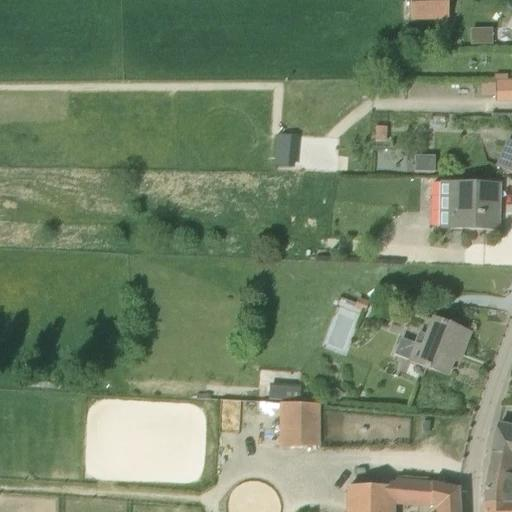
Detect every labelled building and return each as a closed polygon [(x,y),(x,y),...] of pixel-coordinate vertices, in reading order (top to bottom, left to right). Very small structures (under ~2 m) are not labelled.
[(409,0),(410,22),(448,21),(447,7),(447,0),(409,0)] [(472,31),(472,48),(494,47),(494,30),(472,31)] [(511,80),(494,81),(495,98),(511,97),(511,80)] [(387,127),(375,127),(375,142),(387,142),(387,127)] [(291,158),(296,137),(284,134),(279,155),(291,158)] [(511,175),(511,145),(506,143),(495,168),(511,175)] [(437,172),(436,157),(417,159),(417,174),(437,172)] [(498,203),(499,186),(449,184),(448,230),(498,231),(498,214),(494,214),(494,203),(498,203)] [(368,304),(359,299),(355,309),(364,314),(368,304)] [(462,351),(469,335),(433,321),(422,348),(416,346),(410,363),(446,377),(457,349),(462,351)] [(301,388),(281,387),(281,401),(300,402),(301,388)] [(331,396),(339,402),(344,395),(335,390),(331,396)] [(282,447),(318,446),(317,408),(280,408),(282,447)] [(490,456),(511,459),(511,432),(495,429),(490,456)] [(511,459),(490,456),(483,492),(483,497),(509,498),(510,486),(511,486),(511,459)] [(395,482),(395,485),(394,488),(395,504),(395,507),(436,511),(451,511),(459,511),(458,491),(456,490),(430,485),(395,482)] [(483,511),(511,511),(511,486),(510,486),(509,498),(483,497),(483,511)] [(388,511),(389,509),(388,488),(348,489),(347,511),(388,511)]
